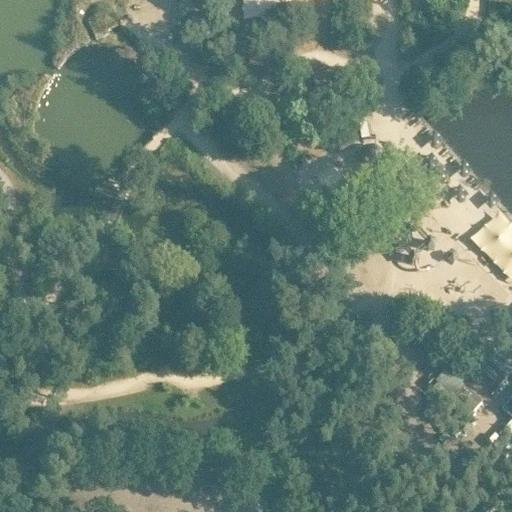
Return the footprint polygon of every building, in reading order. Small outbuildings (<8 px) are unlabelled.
[(303,49),(311,72),(346,60),(338,37),(303,49)] [(406,93),(399,96),(403,108),(411,105),(406,93)] [(373,104),(353,104),(353,119),(373,119),(373,104)] [(362,167),(368,170),(374,169),(379,166),(382,160),(381,155),(379,151),(375,148),(370,147),(363,149),(359,154),(358,161),(362,167)] [(507,378),(485,357),(477,366),(500,386),(507,378)] [(437,386),(433,391),(466,422),(481,405),(461,386),(466,382),(451,368),(436,383),(437,386)] [(511,400),(502,411),(511,419),(511,400)] [(463,439),(465,430),(456,428),(454,437),(463,439)]
